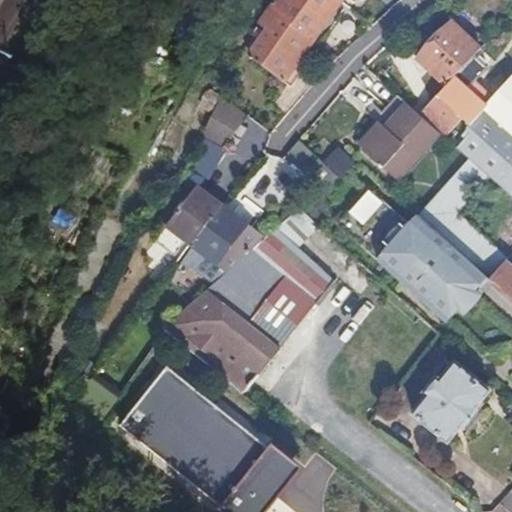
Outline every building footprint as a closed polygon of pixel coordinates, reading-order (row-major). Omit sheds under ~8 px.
[(342,15),(336,10),(342,1),(341,0),(280,0),(274,9),(315,40),(322,31),(328,35),(342,15)] [(315,40),(274,9),(264,23),(271,28),(252,55),(293,86),(315,54),(309,50),(315,40)] [(483,50),(455,23),(420,58),(449,85),(478,55),(483,50)] [(474,88),(492,67),(478,55),(449,85),(439,96),(465,119),(473,126),(488,109),(493,103),(474,88)] [(511,81),(503,92),(498,97),(493,103),(488,109),(511,130),(511,81)] [(498,97),(503,92),(497,87),(493,93),(498,97)] [(363,145),(400,178),(442,133),(422,114),(399,94),(385,111),(376,103),(369,109),(382,122),(363,145)] [(448,138),(465,119),(439,96),(422,114),(442,133),(448,138)] [(204,139),(231,148),(245,109),(219,100),(204,139)] [(511,130),(488,109),(473,126),(477,130),(461,149),(472,159),(492,177),(511,194),(511,130)] [(191,170),(213,181),(228,152),(206,141),(191,170)] [(343,177),(301,141),(293,150),(288,156),(326,190),(343,177)] [(511,263),(509,261),(510,259),(459,214),(492,177),(472,159),(422,215),(511,296),(511,263)] [(196,243),(226,204),(201,184),(171,224),(196,243)] [(371,261),(362,271),(434,334),(478,283),(406,221),(401,227),(365,196),(335,230),(371,261)] [(269,237),(226,204),(196,243),(232,270),(269,237)] [(284,224),(300,211),(296,207),(281,220),(284,224)] [(323,228),(302,209),(300,211),(284,224),(277,230),(302,251),(323,228)] [(321,299),(337,279),(302,251),(277,230),(269,237),(232,270),(211,288),(283,346),(319,301),(321,299)] [(283,346),(211,288),(186,309),(169,330),(246,392),(283,346)] [(478,408),(493,389),(457,362),(443,378),(439,375),(427,390),(430,394),(415,413),(450,441),(465,423),(466,424),(479,409),(478,408)] [(276,450),(171,367),(150,393),(202,435),(254,477),(276,450)] [(254,477),(202,435),(150,393),(124,425),(126,427),(229,509),(254,477)] [(365,511),(385,511),(372,502),(365,511)]
